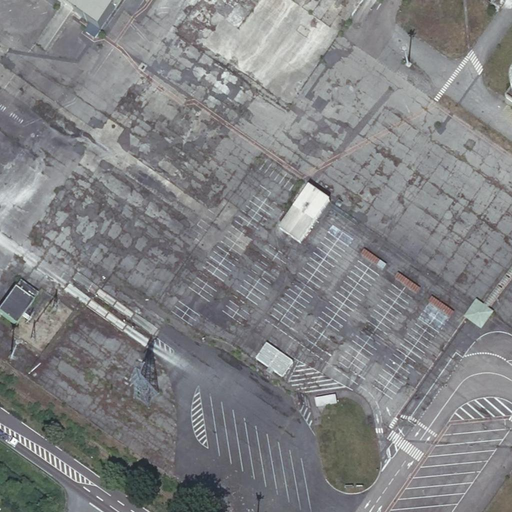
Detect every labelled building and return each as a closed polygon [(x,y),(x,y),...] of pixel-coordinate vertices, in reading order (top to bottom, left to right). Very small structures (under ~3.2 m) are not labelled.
[(147,0),(57,0),(100,30),(121,0),(144,0),(147,1),(147,0)] [(309,187),(278,233),(299,247),(330,202),(309,187)] [(18,291),(1,315),(15,325),(19,328),(29,314),(37,304),(36,304),(41,296),(38,294),(24,284),(19,291),(18,291)] [(494,312),(476,300),(463,317),(482,330),(494,312)] [(292,362),(267,344),(256,359),(282,377),(292,362)] [(337,406),(322,408),(323,414),(337,412),(337,406)]
